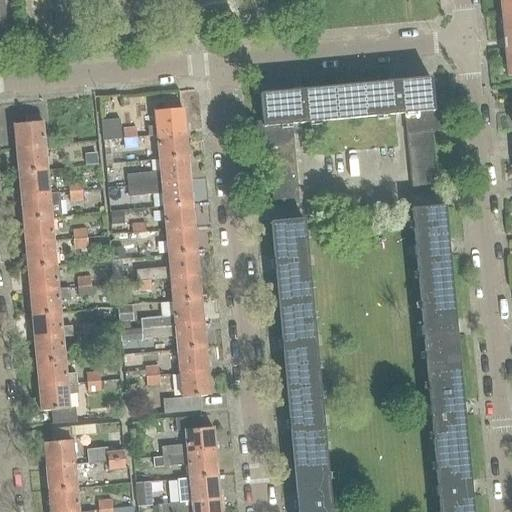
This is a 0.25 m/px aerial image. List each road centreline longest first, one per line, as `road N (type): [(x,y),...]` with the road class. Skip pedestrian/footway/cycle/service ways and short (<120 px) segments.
road 1 (residential): [(510,511),(466,40)]
road 2 (residential): [(261,511),(219,62)]
road 3 (residential): [(219,62),(466,40)]
road 4 (residential): [(0,82),(219,62)]
